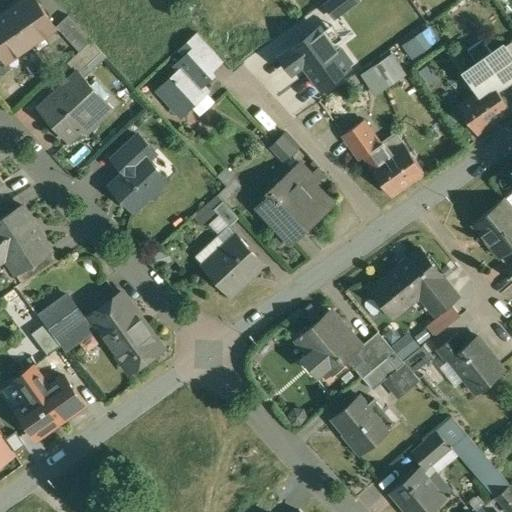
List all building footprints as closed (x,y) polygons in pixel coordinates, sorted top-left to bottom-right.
[(10,13),(32,45),(46,35),(43,31),(54,23),(37,0),(23,0),(16,5),(17,7),(10,13)] [(357,0),(332,0),(326,5),(336,18),(358,1),(357,0)] [(326,5),(311,16),(320,28),(321,29),(336,18),(326,5)] [(32,45),(10,13),(2,18),(1,16),(0,16),(0,51),(4,58),(5,57),(8,61),(32,45)] [(92,40),(69,15),(57,26),(80,51),(92,40)] [(413,59),(442,40),(433,26),(404,45),(413,59)] [(320,28),(282,56),(293,72),(305,64),(322,87),(349,67),(321,29),(320,28)] [(198,32),(182,48),(190,56),(196,51),(207,62),(217,52),(198,32)] [(377,32),(356,47),(364,57),(384,43),(377,32)] [(80,51),(68,62),(78,72),(79,71),(102,51),(92,40),(80,51)] [(511,54),(506,46),(494,55),(493,53),(477,64),(478,66),(466,74),(479,92),(493,82),(498,90),(511,80),(511,54)] [(0,51),(0,76),(12,68),(8,61),(5,57),(4,58),(0,51)] [(190,56),(180,66),(184,70),(162,90),(182,112),(191,104),(205,91),(206,91),(200,85),(212,74),(205,67),(205,63),(207,62),(196,51),(190,56)] [(393,55),(368,71),(382,91),(406,75),(393,55)] [(78,72),(39,108),(69,140),(109,103),(79,71),(78,72)] [(479,92),(459,107),(478,135),(511,110),(511,109),(498,90),(493,82),(479,92)] [(205,91),(191,104),(201,115),(215,102),(205,91)] [(364,121),(344,135),(361,159),(365,156),(380,146),(381,145),(364,121)] [(140,135),(114,159),(127,172),(145,155),(148,158),(156,152),(140,135)] [(283,136),(273,146),(286,160),(296,151),(283,136)] [(406,145),(388,157),(380,146),(365,156),(373,168),(372,169),(391,196),(425,172),(406,145)] [(127,172),(112,186),(134,209),(149,196),(155,196),(161,190),(161,184),(167,179),(148,158),(145,155),(127,172)] [(302,165),(274,190),(272,192),(275,195),(261,207),(291,240),(305,227),(306,227),(308,225),(331,203),(310,180),(313,177),(302,165)] [(511,207),(505,199),(474,224),(502,258),(511,249),(511,207)] [(239,218),(224,201),(215,209),(231,226),(239,218)] [(24,205),(0,220),(0,262),(7,258),(22,281),(27,278),(22,269),(51,250),(52,249),(43,235),(41,236),(33,223),(35,222),(24,205)] [(227,245),(216,255),(218,257),(207,267),(205,264),(205,265),(204,266),(231,295),(265,264),(238,234),(227,245)] [(219,236),(197,256),(205,265),(205,264),(207,267),(218,257),(216,255),(227,245),(219,236)] [(421,248),(372,288),(395,317),(427,291),(441,309),(458,295),(444,277),(421,248)] [(51,250),(22,269),(27,278),(22,281),(23,282),(58,260),(58,259),(57,260),(51,250)] [(141,317),(123,292),(90,315),(94,319),(100,328),(131,372),(163,349),(146,325),(147,324),(147,323),(145,324),(141,318),(143,317),(142,316),(141,317)] [(70,295),(41,316),(67,352),(81,341),(73,329),(80,323),(83,327),(89,322),(70,295)] [(453,306),(428,326),(436,336),(461,316),(453,306)] [(330,312),(319,322),(318,321),(298,338),(311,353),(315,350),(329,366),(325,370),(330,375),(362,347),(330,310),(329,311),(330,312)] [(83,327),(80,323),(73,329),(81,341),(100,328),(94,319),(89,322),(83,327)] [(62,346),(45,324),(32,333),(49,355),(62,346)] [(379,332),(365,343),(372,351),(363,360),(372,370),(396,351),(379,332)] [(457,334),(438,349),(448,362),(453,358),(466,346),(457,334)] [(506,371),(479,336),(466,346),(453,358),(468,377),(465,379),(477,393),(506,371)] [(439,368),(445,362),(428,343),(411,358),(419,368),(430,358),(439,368)] [(372,370),(364,377),(374,390),(398,369),(395,366),(403,360),(396,351),(372,370)] [(30,397),(16,408),(37,437),(86,401),(65,372),(49,383),(35,364),(16,377),(30,397)] [(368,404),(360,395),(334,417),(351,438),(349,440),(361,454),(390,430),(389,429),(396,423),(375,398),(368,404)] [(453,417),(437,430),(452,448),(457,443),(468,434),(453,417)] [(437,431),(413,452),(424,465),(440,451),(444,455),(452,448),(437,430),(436,431),(437,431)] [(511,484),(468,434),(457,443),(479,468),(479,476),(497,496),(509,486),(511,484)] [(419,469),(406,480),(407,481),(393,492),(410,511),(431,511),(446,500),(419,469)] [(511,511),(511,488),(509,486),(497,496),(511,511)]
